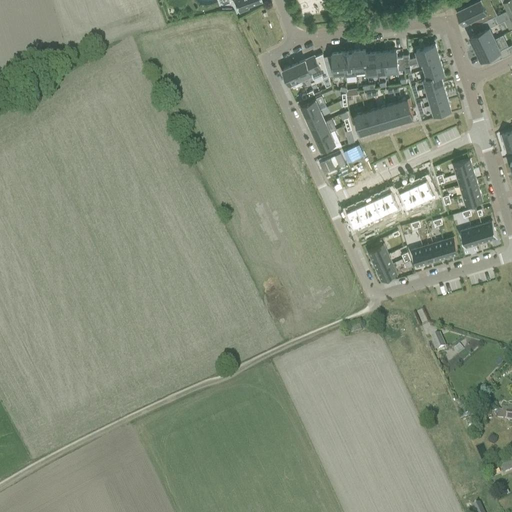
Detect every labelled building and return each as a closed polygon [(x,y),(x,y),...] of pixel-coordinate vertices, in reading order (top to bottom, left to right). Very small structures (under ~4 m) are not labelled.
[(248,5),(261,0),(234,0),(239,12),(249,8),(248,5)] [(482,0),(476,0),(458,9),(459,11),(458,11),(460,14),(464,23),(470,20),(479,16),(482,22),(495,15),(498,14),(495,8),(485,7),(482,0)] [(511,14),(511,0),(506,0),(503,2),(510,15),(511,14)] [(496,37),(491,26),(499,22),(495,15),(482,22),(485,28),(470,35),(476,47),(496,37)] [(511,52),(511,43),(501,49),(496,37),(476,47),(482,59),(500,50),(503,57),(511,52)] [(404,54),(403,54),(403,56),(404,56),(405,67),(411,66),(411,64),(421,61),(421,60),(439,55),(436,43),(417,49),(419,55),(410,58),(410,53),(404,54)] [(365,49),(354,50),(357,70),(367,69),(368,69),(366,53),(366,49),(365,49)] [(397,49),(386,51),(388,70),(405,68),(405,67),(404,56),(403,56),(398,56),(397,49)] [(354,50),(343,51),(346,74),(345,74),(346,76),(357,75),(358,75),(357,70),(354,50)] [(343,51),(333,52),(334,59),(335,75),(345,74),(346,74),(343,51)] [(386,51),(377,52),(379,71),(388,70),(386,51)] [(366,53),(368,69),(367,69),(368,75),(379,74),(380,74),(379,71),(377,52),(366,53)] [(306,59),(312,73),(314,78),(322,75),(327,86),(332,83),(330,75),(325,60),(324,55),(323,53),(316,56),(315,55),(306,59)] [(439,55),(421,60),(421,61),(424,69),(442,63),(439,55)] [(306,59),(295,64),(301,78),(312,73),(306,59)] [(334,59),(325,60),(330,75),(335,75),(334,59)] [(442,63),(424,69),(426,77),(426,78),(441,73),(441,74),(445,72),(442,63)] [(292,65),(284,69),(290,83),(301,78),(295,64),(292,65)] [(426,77),(425,78),(427,86),(427,87),(443,82),(441,74),(441,73),(426,78),(426,77)] [(427,86),(425,87),(428,96),(430,96),(430,95),(446,90),(443,82),(427,87),(427,86)] [(446,90),(430,95),(430,96),(432,103),(432,104),(449,99),(446,90)] [(316,98),(302,104),(307,115),(321,109),(316,98)] [(408,98),(397,101),(403,120),(414,117),(408,98)] [(432,103),(430,104),(430,105),(433,114),(452,108),(449,99),(432,104),(432,103)] [(397,101),(387,104),(393,123),(403,120),(397,101)] [(387,104),(377,107),(382,126),(393,123),(387,104)] [(377,107),(366,110),(372,129),(382,126),(377,107)] [(321,109),(307,115),(312,126),(326,120),(321,109)] [(366,110),(355,114),(361,133),(372,129),(366,110)] [(326,120),(312,126),(317,137),(331,131),(326,120)] [(511,130),(502,134),(507,150),(511,148),(511,130)] [(331,131),(317,137),(322,149),(336,142),(331,131)] [(471,157),(454,163),(457,173),(474,168),(471,157)] [(333,161),(322,165),(326,177),(337,173),(333,161)] [(474,168),(457,173),(460,184),(477,178),(474,168)] [(428,177),(419,181),(426,198),(435,194),(428,177)] [(477,178),(460,184),(463,194),(480,189),(477,178)] [(419,181),(410,185),(417,202),(426,198),(419,181)] [(410,185),(400,190),(408,206),(417,202),(410,185)] [(392,189),(383,193),(391,210),(400,205),(392,189)] [(480,189),(463,194),(466,205),(483,200),(480,189)] [(383,193),(375,197),(382,214),(391,210),(383,193)] [(375,197),(366,201),(373,218),(382,214),(375,197)] [(366,201),(357,205),(365,222),(373,218),(366,201)] [(357,205),(347,210),(355,226),(365,222),(357,205)] [(493,220),(482,223),(487,240),(498,237),(493,220)] [(482,223),(472,226),(477,243),(487,240),(482,223)] [(472,226),(461,229),(466,246),(477,243),(472,226)] [(455,235),(444,239),(449,256),(460,253),(455,235)] [(444,239),(433,242),(439,259),(449,256),(444,239)] [(384,242),(368,249),(373,259),(389,252),(384,242)] [(433,242),(423,245),(428,262),(439,259),(433,242)] [(423,245),(412,248),(418,265),(428,262),(423,245)] [(389,252),(373,259),(377,269),(394,262),(389,252)] [(394,262),(377,269),(382,280),(398,272),(394,262)] [(473,307),(479,305),(475,293),(469,295),(473,307)] [(438,336),(431,339),(437,352),(443,349),(438,336)] [(498,412),(497,418),(506,420),(511,421),(511,412),(507,412),(507,413),(498,412)] [(511,462),(511,464),(501,467),(503,472),(511,468),(511,462)]
